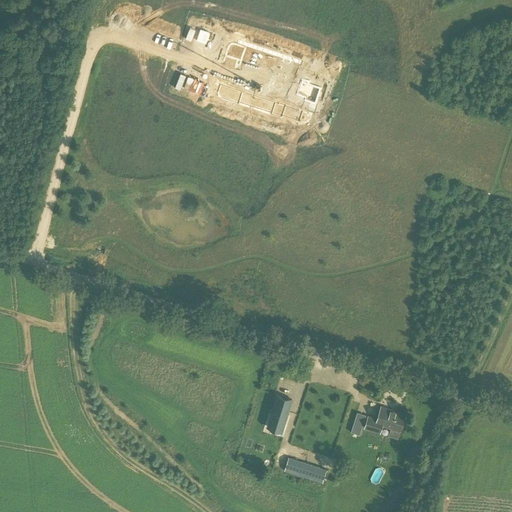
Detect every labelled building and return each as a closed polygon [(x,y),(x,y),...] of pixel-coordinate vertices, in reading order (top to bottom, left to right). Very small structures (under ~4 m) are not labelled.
[(233,68),(237,70),(243,50),(230,46),(229,46),(228,46),(227,46),(226,47),(225,47),(225,48),(225,49),(217,74),(230,78),(233,68)] [(307,125),(307,124),(318,89),(309,87),(313,75),(313,74),(313,73),(312,72),(312,71),(312,70),(311,70),(310,69),(309,69),(293,64),(288,80),(298,83),(289,111),(216,88),(214,95),(214,96),(214,97),(214,98),(214,99),(215,100),(215,101),(216,101),(217,102),(217,103),(218,103),(279,122),(280,120),(301,127),(302,127),(303,127),(304,126),(305,126),(306,125),(307,125)] [(277,395),(269,421),(283,425),(292,399),(277,395)] [(368,415),(364,429),(380,434),(383,425),(391,428),(388,435),(397,438),(399,430),(404,414),(396,412),(390,410),(388,409),(381,407),(377,418),(368,415)] [(354,422),(351,433),(359,436),(362,428),(363,425),(354,422)] [(300,475),(304,462),(289,457),(284,470),(300,475)]
